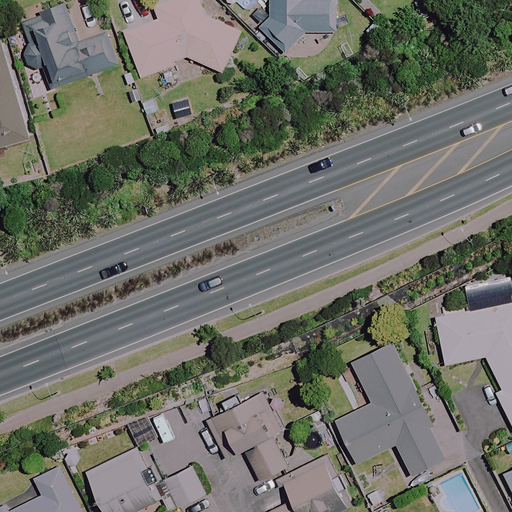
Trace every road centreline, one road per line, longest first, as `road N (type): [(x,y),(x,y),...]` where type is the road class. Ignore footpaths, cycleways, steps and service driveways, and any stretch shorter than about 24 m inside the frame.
road 1 (primary): [(511,168),(0,375)]
road 2 (primary): [(0,304),(511,103)]
